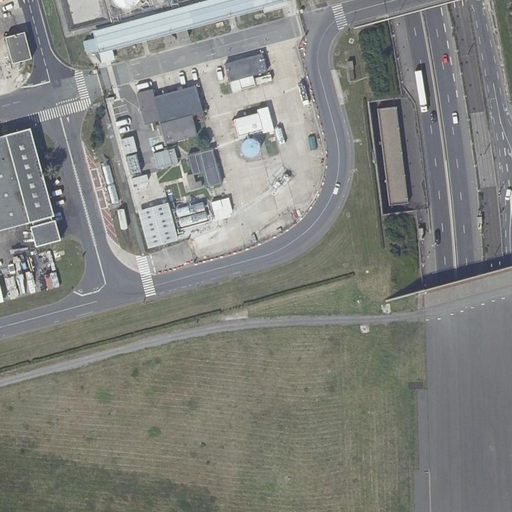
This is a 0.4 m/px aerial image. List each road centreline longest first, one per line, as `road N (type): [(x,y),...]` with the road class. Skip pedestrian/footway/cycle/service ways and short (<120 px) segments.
road 1 (track): [(511,290),(416,316),(211,329),(0,382)]
road 2 (trunk): [(474,511),(459,183),(429,0)]
road 3 (trunk): [(408,0),(438,184),(452,511)]
road 4 (unclassified): [(502,125),(476,0)]
